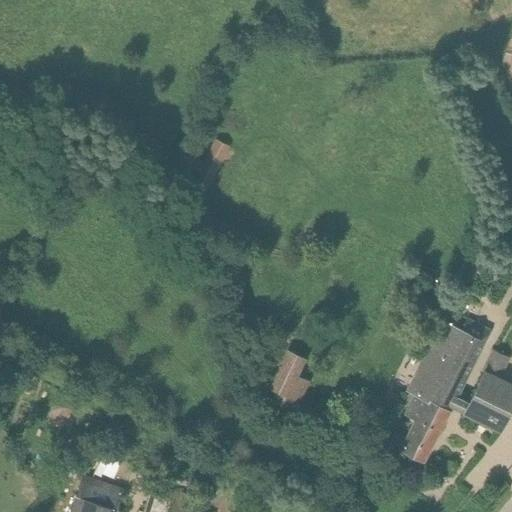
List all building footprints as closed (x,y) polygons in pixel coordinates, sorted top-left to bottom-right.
[(214,138),(190,184),(205,192),(229,146),(214,138)] [(405,437),(399,451),(423,464),(452,407),(499,430),(511,403),(511,387),(499,381),(510,359),(490,350),(467,403),(458,399),(490,330),(466,318),(460,329),(440,320),(404,392),(412,396),(403,416),(412,420),(405,437)] [(286,349),(261,401),(292,415),(308,381),(296,376),(305,357),(294,353),(286,349)] [(337,422),(331,434),(344,441),(349,430),(337,422)] [(399,451),(405,437),(393,432),(387,446),(399,451)] [(104,453),(92,474),(99,477),(101,474),(112,479),(113,476),(120,479),(126,481),(131,464),(120,460),(120,458),(104,453)] [(68,511),(119,511),(120,510),(116,509),(123,489),(82,475),(77,487),(68,511)] [(163,499),(200,508),(203,499),(166,488),(163,499)] [(199,511),(200,508),(163,499),(147,495),(143,511),(137,510),(136,511),(199,511)]
